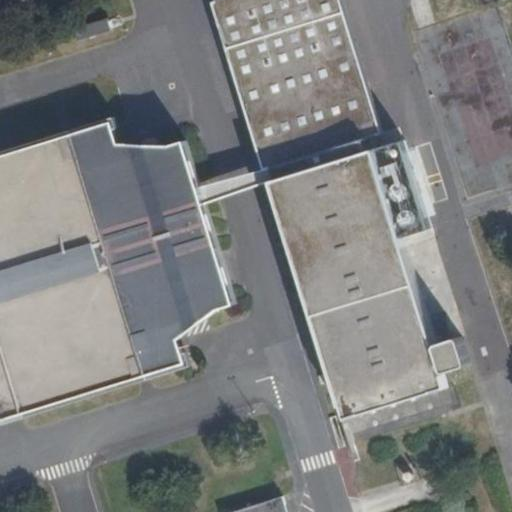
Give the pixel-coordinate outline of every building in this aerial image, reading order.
[(359,425),(436,401),(415,333),(397,338),(380,282),(395,277),(354,142),(337,147),(329,123),(341,120),(304,0),(220,0),(273,173),(278,187),(349,419),(356,417),(359,425)] [(341,0),(304,0),(341,120),(329,123),(337,147),(354,142),(395,277),(380,282),(397,338),(415,333),(436,401),(459,394),(454,378),(477,371),(468,342),(444,349),(436,323),(416,254),(385,153),(378,155),(374,142),(384,139),(341,0)] [(122,129),(0,166),(0,430),(196,371),(186,336),(243,318),(209,208),(205,194),(189,142),(131,160),(122,129)] [(273,173),(205,194),(209,208),(278,187),(273,173)] [(283,511),(279,496),(227,511),(283,511)]
